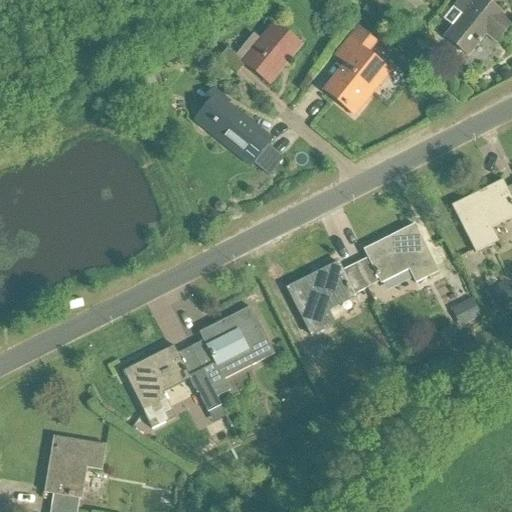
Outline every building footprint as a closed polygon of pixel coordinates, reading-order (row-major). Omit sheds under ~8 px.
[(444,21),(443,22),(453,29),(445,39),(468,57),(486,36),(496,44),(511,24),(502,16),(482,0),(461,0),(444,21)] [(219,61),(237,76),(245,66),(269,86),(301,47),(274,25),(261,42),(253,36),(236,57),(228,51),(219,61)] [(354,58),(326,93),(354,116),(388,73),(365,55),(374,44),(359,31),(344,50),(354,58)] [(205,41),(200,47),(209,55),(214,49),(205,41)] [(389,57),(393,51),(387,46),(382,52),(389,57)] [(429,60),(416,49),(408,59),(421,70),(429,60)] [(152,76),(135,83),(140,95),(157,88),(152,76)] [(194,123),(251,168),(272,141),(216,96),(194,123)] [(511,187),(507,190),(502,182),(452,208),(476,255),(499,243),(492,229),(511,219),(511,187)] [(368,260),(355,267),(367,290),(380,284),(381,285),(408,271),(415,285),(439,274),(415,226),(364,252),(368,260)] [(367,290),(355,267),(342,273),(338,265),(287,291),(311,338),(334,326),(327,312),(355,298),(354,296),(367,290)] [(497,289),(485,295),(493,311),(505,305),(497,289)] [(456,311),(463,325),(477,318),(470,304),(456,311)] [(204,343),(191,349),(217,399),(230,393),(217,368),(244,354),(251,368),(274,356),(250,309),(199,335),(204,343)] [(174,348),(123,373),(152,431),(165,425),(160,414),(170,409),(163,395),(190,381),(197,396),(198,395),(208,415),(221,408),(191,349),(178,356),(174,348)] [(54,497),(51,511),(58,511),(77,511),(79,501),(81,501),(86,470),(102,473),(106,447),(54,439),(45,495),(54,497)]
